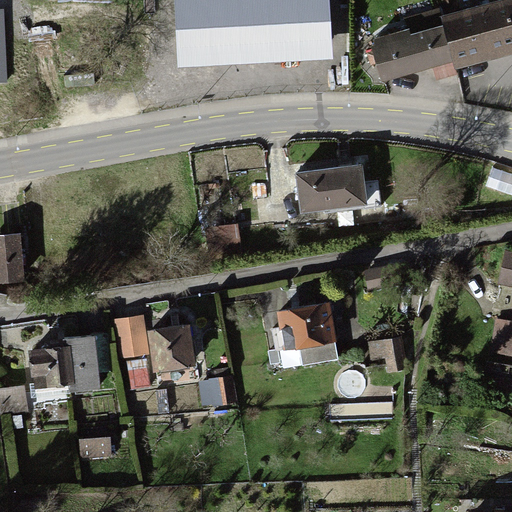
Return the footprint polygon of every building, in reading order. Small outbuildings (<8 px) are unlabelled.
[(319,0),(165,0),(167,28),(320,19),(319,0)] [(511,0),(453,0),(436,3),(439,21),(371,34),(378,67),(511,40),(511,0)] [(0,80),(10,80),(4,10),(0,10),(0,80)] [(357,157),(296,164),(300,200),(361,192),(357,157)] [(511,253),(506,252),(500,279),(511,281),(511,253)] [(329,300),(284,305),(288,338),(332,332),(329,300)] [(186,317),(147,321),(152,364),(191,359),(186,317)] [(511,320),(494,319),(491,345),(511,347),(511,320)] [(89,330),(21,338),(26,382),(94,374),(89,330)]
